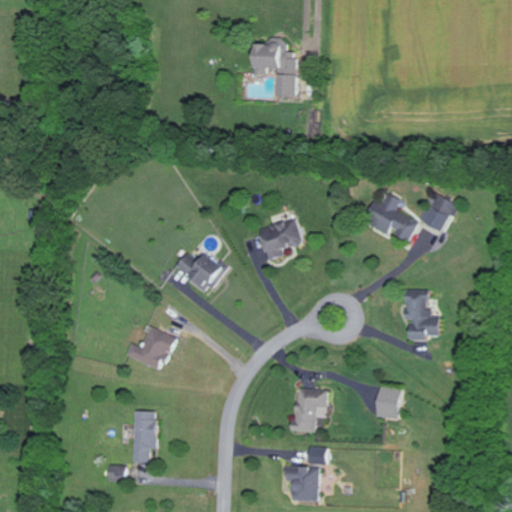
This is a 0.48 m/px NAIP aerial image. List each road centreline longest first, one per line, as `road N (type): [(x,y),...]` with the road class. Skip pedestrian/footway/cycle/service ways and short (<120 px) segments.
road 1 (residential): [(224,511),(229,430),(242,390),(279,346),(307,331)]
road 2 (residential): [(324,307),(307,331),(352,338),(361,323),(356,306),(337,299),(324,307)]
